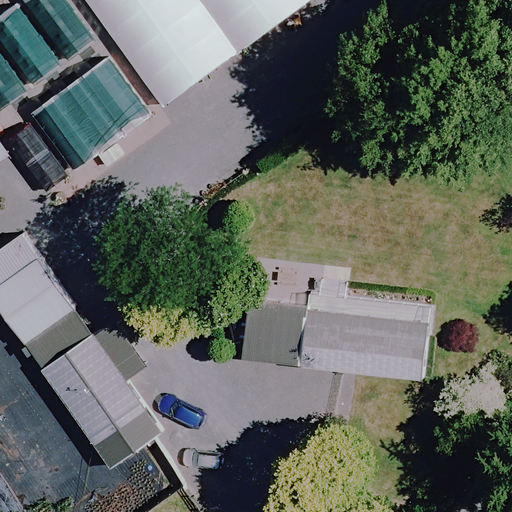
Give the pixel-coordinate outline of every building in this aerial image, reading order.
[(100,46),(65,0),(33,0),(0,25),(0,82),(19,107),(100,46)] [(153,117),(112,66),(48,116),(89,167),(153,117)] [(342,75),(307,99),(300,89),(264,115),(292,155),(363,105),(342,75)] [(0,166),(15,157),(0,133),(0,166)] [(135,366),(38,228),(0,254),(0,300),(112,461),(172,419),(135,366)] [(432,323),(315,311),(309,367),(426,379),(432,323)]
